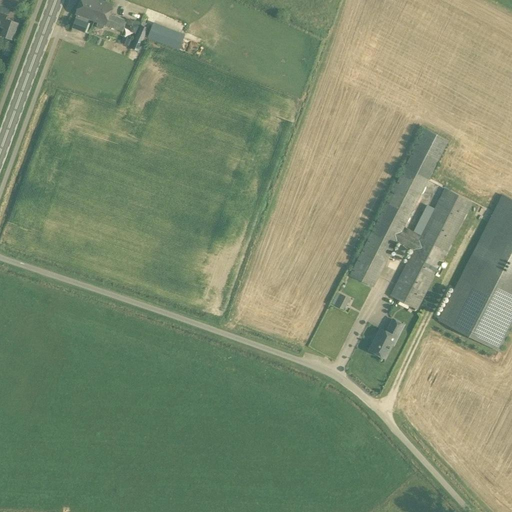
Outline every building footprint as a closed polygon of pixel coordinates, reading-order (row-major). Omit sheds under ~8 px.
[(79,0),(74,14),(76,15),(72,28),(85,32),(88,23),(87,22),(88,19),(97,23),(96,25),(97,27),(101,28),(103,28),(104,25),(122,32),(126,20),(109,14),(113,4),(101,0),(79,0)] [(18,22),(6,18),(9,9),(0,5),(0,26),(1,27),(0,28),(0,35),(12,40),(18,22)] [(142,22),(131,48),(138,51),(149,25),(142,22)] [(176,31),(154,23),(148,38),(178,49),(183,37),(175,34),(176,31)] [(373,287),(397,241),(413,250),(390,296),(417,309),(472,202),(444,188),(418,240),(402,231),(448,140),(424,128),(349,275),(373,287)] [(511,199),(502,194),(438,320),(499,351),(511,325),(511,199)] [(331,304),(344,310),(350,298),(337,292),(331,304)] [(380,328),(368,350),(385,359),(392,345),(393,345),(404,324),(392,318),(386,331),(380,328)]
